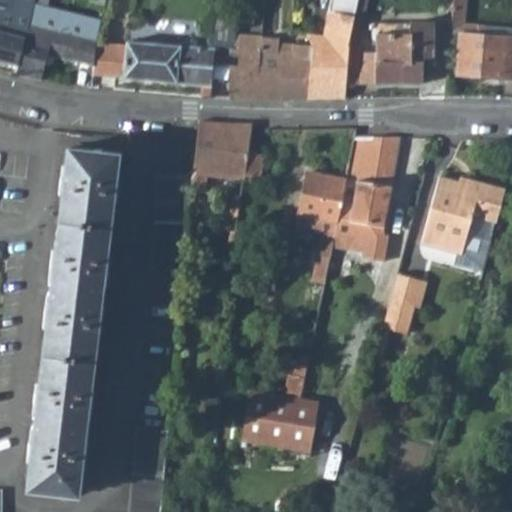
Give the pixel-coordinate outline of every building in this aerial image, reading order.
[(0,63),(17,69),(33,5),(34,0),(15,0),(13,11),(0,7),(0,63)] [(308,45),(308,99),(336,98),(345,98),(346,84),(347,41),(354,0),(335,0),(332,22),(325,22),(323,36),(306,37),(307,40),(308,44),(308,45)] [(354,0),(347,41),(346,84),(420,85),(420,65),(433,65),(432,25),(409,26),(409,36),(377,36),(376,52),(358,52),(365,0),(354,0)] [(511,30),(465,25),(467,0),(453,0),(450,35),(459,35),(456,74),(511,78),(511,30)] [(97,25),(98,22),(33,5),(17,69),(15,76),(41,81),(45,62),(55,63),(56,58),(93,66),(97,25)] [(234,35),(209,32),(205,46),(215,47),(232,49),(234,35)] [(281,55),(282,99),(301,99),(308,99),(308,45),(308,44),(278,42),(277,37),(260,35),(259,46),(259,52),(281,55)] [(94,77),(200,83),(200,97),(211,98),(215,47),(205,46),(98,42),(94,77)] [(225,99),(243,100),(252,100),(275,99),(282,99),(281,55),(259,52),(259,46),(238,46),(238,67),(226,67),(225,99)] [(196,137),(193,174),(243,180),(244,176),(247,151),(250,129),(251,124),(226,124),(198,122),(196,137)] [(348,180),(334,247),(390,257),(399,211),(389,209),(401,137),(357,138),(348,180)] [(27,490),(78,497),(119,155),(69,149),(27,490)] [(244,176),(259,178),(263,153),(247,151),(244,176)] [(334,247),(348,180),(310,172),(300,217),(325,223),(323,232),(309,303),(321,305),(328,274),(333,253),(334,247)] [(182,271),(187,217),(186,177),(157,177),(156,228),(153,269),(182,271)] [(496,226),(506,190),(469,181),(468,186),(440,180),(421,247),(458,257),(455,266),(483,274),(488,257),(496,226)] [(217,231),(235,234),(241,190),(228,189),(226,198),(222,198),(217,231)] [(323,232),(325,223),(300,217),(298,227),(323,232)] [(328,274),(342,276),(346,255),(333,253),(328,274)] [(427,285),(398,277),(383,331),(407,337),(415,310),(420,312),(427,285)] [(289,375),(285,396),(302,399),(311,356),(298,353),(294,376),(289,375)] [(241,443),(312,453),(320,402),(302,399),(285,396),(256,392),(250,391),(241,443)] [(138,429),(131,511),(161,511),(168,431),(138,429)]
